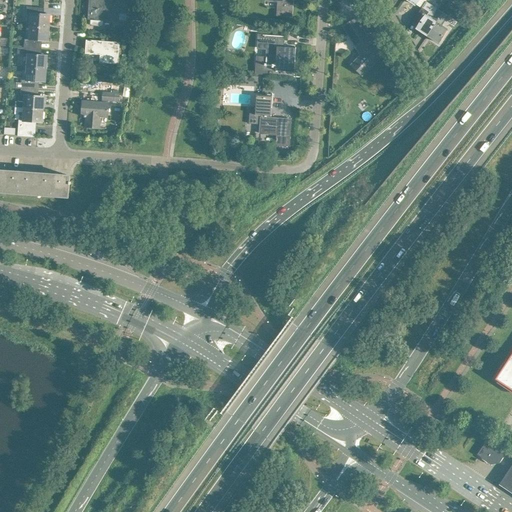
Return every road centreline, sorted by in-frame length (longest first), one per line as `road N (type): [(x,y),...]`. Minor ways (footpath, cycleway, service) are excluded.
road 1 (motorway): [(511,64),(171,511)]
road 2 (motorway): [(204,511),(511,105)]
road 3 (motorway): [(511,10),(392,135),(253,245),(207,315)]
road 4 (residential): [(324,0),(306,164),(292,171),(60,154)]
road 5 (motorway): [(372,420),(511,204)]
road 6 (secondary): [(207,315),(108,274),(0,244)]
road 7 (motorway): [(182,341),(75,511)]
road 8 (secondary): [(0,271),(182,341)]
road 9 (tertiary): [(510,511),(372,420)]
road 10 (secondary): [(357,410),(225,326)]
road 11 (residential): [(60,154),(71,0)]
road 12 (secondary): [(192,348),(321,432)]
